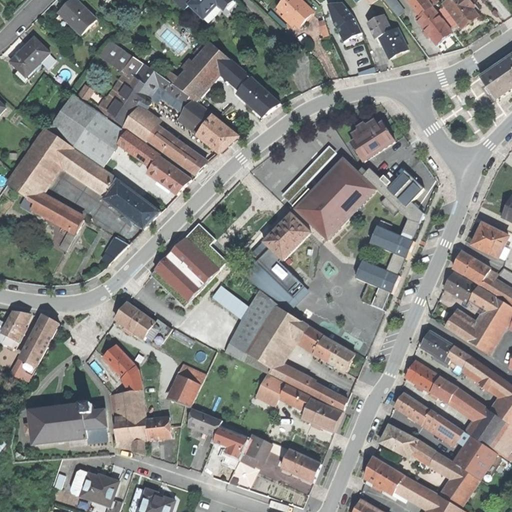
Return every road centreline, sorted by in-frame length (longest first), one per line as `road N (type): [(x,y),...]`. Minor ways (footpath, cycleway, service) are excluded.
road 1 (residential): [(409,84),(334,98),(269,135),(112,288),(88,301),(0,296)]
road 2 (residential): [(414,314),(327,511)]
road 3 (residential): [(266,511),(121,460)]
road 4 (residential): [(471,175),(414,314)]
